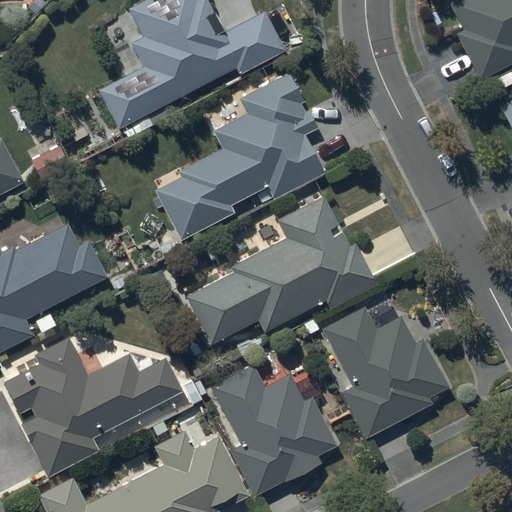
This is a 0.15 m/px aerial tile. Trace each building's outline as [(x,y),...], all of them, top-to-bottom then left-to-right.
[(143,0),(127,9),(141,37),(130,42),(142,67),(97,90),(116,128),(235,69),(238,76),(284,53),(263,12),(222,33),(222,31),(214,36),(204,18),(212,14),(205,0),(143,0)] [(462,32),(455,35),(478,81),(511,64),(511,0),(455,0),(448,4),(462,32)] [(289,72),(239,98),(247,114),(212,132),(220,149),(177,171),(180,179),(154,192),(179,241),(234,212),(230,204),(266,186),(273,200),(323,174),(303,135),(318,127),(289,72)] [(511,101),(500,107),(511,130),(511,101)] [(0,193),(22,182),(0,140),(0,193)] [(58,145),(30,160),(41,180),(69,165),(58,145)] [(350,249),(322,198),(276,222),(285,238),(230,267),(233,272),(185,297),(210,345),(256,320),(264,334),(325,302),(329,309),(375,285),(354,247),(350,249)] [(0,249),(0,351),(33,336),(25,318),(107,280),(87,238),(77,243),(68,225),(17,249),(16,245),(1,252),(0,249)] [(364,306),(321,329),(352,387),(340,393),(365,441),(431,405),(428,398),(448,388),(422,340),(415,344),(400,317),(376,330),(364,306)] [(68,337),(35,355),(40,364),(2,384),(18,414),(30,408),(35,417),(19,426),(47,477),(99,450),(93,438),(181,391),(164,359),(138,372),(129,354),(88,375),(68,337)] [(253,369),(211,388),(239,445),(228,450),(251,498),(322,464),(317,455),(336,447),(312,397),(299,402),(288,378),(263,390),(253,369)] [(72,478),(38,495),(46,511),(216,511),(247,496),(217,438),(194,450),(184,431),(155,446),(165,465),(86,505),(72,478)]
